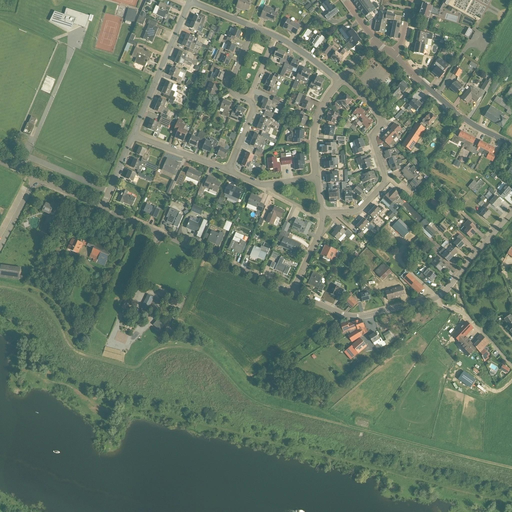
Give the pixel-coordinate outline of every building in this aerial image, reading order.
[(248,11),(252,1),(248,0),(239,0),(236,8),(243,11),(244,9),(248,11)] [(327,20),(335,15),(339,12),(334,5),(332,7),(331,5),(332,4),(331,3),(331,4),(328,0),(321,6),(325,11),(322,13),(327,20)] [(370,14),(379,7),(376,4),(374,6),(369,0),(356,0),(354,2),(365,17),(366,17),(369,21),(373,18),(370,14)] [(169,12),(171,7),(160,3),(159,7),(160,7),(156,15),(165,19),(166,19),(165,19),(168,11),(169,12)] [(447,7),(447,6),(442,3),(439,9),(423,5),(419,16),(420,16),(419,19),(428,22),(429,19),(431,14),(439,17),(441,10),(444,5),(447,7)] [(274,22),(279,8),(275,7),(274,9),(266,6),(261,18),(266,20),(266,18),(274,22)] [(81,27),(86,28),(88,21),(90,16),(66,8),(65,14),(64,15),(55,12),(52,17),(51,20),(69,28),(71,23),(74,24),(80,26),(81,27)] [(134,23),(137,12),(129,9),(125,20),(134,23)] [(402,17),(396,16),(393,15),(394,11),(385,10),(384,13),(381,12),(379,18),(378,18),(378,20),(386,21),(386,20),(394,22),(391,38),(397,39),(402,17)] [(204,20),(206,17),(200,15),(199,17),(195,16),(192,22),(200,25),(203,19),(204,20)] [(137,23),(141,25),(143,25),(146,18),(140,16),(137,23)] [(162,30),(157,28),(156,27),(158,23),(149,19),(147,24),(149,25),(143,39),(147,41),(149,42),(151,43),(153,38),(154,36),(155,34),(159,36),(162,30),(162,29),(162,30)] [(296,35),(301,26),(289,19),(283,28),(288,31),(288,30),(290,31),(290,32),(296,35)] [(386,22),(386,21),(378,20),(378,21),(376,20),(374,30),(376,30),(375,32),(384,34),(386,22)] [(197,32),(200,25),(192,22),(190,28),(197,32)] [(349,33),(347,29),(344,26),(339,30),(348,43),(345,45),(348,48),(350,50),(353,47),(354,47),(361,42),(353,30),(349,33)] [(317,49),(322,41),(325,43),(327,40),(319,34),(318,36),(308,29),(303,36),(303,37),(305,34),(309,37),(308,38),(310,39),(308,42),(314,45),(313,46),(317,49)] [(227,37),(231,39),(234,40),(233,40),(234,37),(239,39),(242,33),(235,30),(233,34),(229,33),(227,37)] [(433,34),(423,33),(418,32),(416,43),(425,45),(427,45),(428,39),(432,40),(433,34)] [(199,46),(201,47),(203,44),(197,42),(198,39),(192,36),(187,34),(185,40),(199,46)] [(228,45),(226,50),(233,53),(236,46),(234,45),(234,44),(234,45),(232,45),(233,44),(230,43),(231,39),(227,37),(221,35),(218,41),(228,45)] [(198,49),(199,46),(185,40),(182,46),(187,48),(186,50),(192,53),(195,47),(198,49)] [(425,45),(416,43),(414,53),(424,55),(423,55),(424,50),(425,45)] [(326,55),(329,51),(332,48),(328,45),(322,52),(326,55)] [(152,54),(147,53),(135,48),(132,56),(136,58),(134,63),(139,65),(140,63),(145,66),(145,67),(147,63),(148,61),(147,61),(148,58),(150,59),(152,54)] [(350,50),(348,48),(346,51),(344,49),(340,54),(337,52),(331,59),(338,64),(343,58),(345,59),(349,54),(348,53),(350,50)] [(225,53),(220,51),(218,50),(213,60),(228,66),(231,59),(222,55),(223,53),(225,53)] [(284,65),(286,61),(287,58),(284,57),(286,53),(278,50),(277,53),(276,52),(274,56),(281,59),(279,63),(284,65)] [(187,55),(184,53),(180,51),(177,57),(192,63),(196,65),(197,65),(198,65),(199,63),(198,63),(198,62),(186,57),(187,55)] [(191,66),(192,63),(177,57),(175,63),(182,66),(184,63),(191,66)] [(297,70),(298,67),(300,62),(293,60),(292,64),(289,63),(289,62),(286,61),(284,65),(283,67),(292,71),(293,69),(297,70)] [(446,69),(442,66),(437,61),(431,67),(434,70),(432,72),(440,79),(445,73),(443,72),(446,69)] [(213,73),(210,79),(213,80),(214,78),(222,81),(224,77),(223,77),(224,73),(219,71),(220,68),(221,68),(221,67),(213,64),(210,71),(213,73)] [(452,74),(453,74),(458,78),(462,71),(456,67),(452,74)] [(181,72),(177,70),(172,68),(169,76),(174,78),(173,81),(180,84),(182,78),(179,76),(181,72)] [(299,72),(296,79),(307,83),(310,76),(312,72),(304,69),(302,74),(299,73),(299,72)] [(282,77),(276,74),(274,78),(270,76),(269,80),(268,80),(265,85),(269,87),(267,92),(274,95),(276,90),(272,88),(275,81),(276,80),(280,82),(282,77)] [(504,76),(499,74),(490,90),(494,93),(504,76)] [(213,80),(210,79),(206,77),(202,86),(210,89),(208,93),(215,96),(219,87),(212,84),(214,81),(213,80)] [(321,88),(324,80),(317,78),(315,83),(312,82),(309,88),(316,91),(318,87),(321,88)] [(481,89),(487,93),(495,80),(490,78),(488,81),(486,80),(481,89)] [(464,86),(460,83),(457,80),(455,83),(450,88),(456,94),(464,86)] [(403,93),(406,91),(409,87),(403,81),(388,98),(392,102),(394,99),(395,100),(399,97),(397,95),(400,91),(403,93)] [(182,88),(172,83),(167,82),(165,85),(166,86),(165,88),(175,92),(176,89),(181,91),(182,88)] [(477,102),(482,96),(471,87),(462,98),(467,103),(472,98),(477,102)] [(169,100),(174,102),(176,98),(173,96),(175,92),(165,88),(164,90),(164,89),(162,93),(165,94),(164,97),(169,100)] [(310,99),(306,97),(303,96),(303,95),(299,93),(294,104),(309,111),(311,108),(312,109),(313,105),(307,102),(308,99),(310,100),(310,99)] [(350,108),(348,105),(352,100),(347,95),(344,98),(342,96),(332,106),(334,108),(337,111),(341,106),(347,111),(350,108)] [(511,102),(501,96),(500,98),(497,96),(493,102),(508,111),(506,113),(510,115),(511,112),(511,102)] [(280,99),(279,99),(274,97),(272,102),(264,98),(262,103),(263,104),(264,104),(270,107),(269,106),(270,104),(274,105),(275,103),(278,104),(280,99)] [(33,116),(39,118),(44,101),(38,99),(33,116)] [(158,105),(164,107),(167,102),(164,101),(160,99),(158,103),(159,103),(158,105)] [(416,112),(419,109),(422,105),(419,102),(418,102),(414,99),(411,103),(410,102),(408,105),(406,108),(409,111),(412,108),(416,112)] [(405,103),(403,101),(402,100),(397,106),(394,103),(388,110),(394,115),(399,111),(401,109),(400,109),(405,103)] [(229,109),(231,104),(224,101),(222,105),(220,111),(223,112),(222,115),(229,118),(232,110),(229,109)] [(276,109),(270,107),(264,104),(263,104),(261,109),(266,111),(264,115),(272,119),(276,109)] [(161,117),(167,119),(168,117),(168,116),(165,115),(167,109),(164,107),(158,105),(157,107),(156,107),(155,111),(161,114),(160,116),(161,117)] [(502,128),(509,118),(504,115),(505,114),(491,106),(484,117),(497,124),(497,125),(502,128)] [(242,118),(245,110),(242,109),(242,108),(239,107),(237,112),(234,111),(234,110),(231,118),(237,121),(239,117),(242,118)] [(337,111),(334,108),(333,113),(329,111),(327,116),(328,116),(326,121),(334,124),(338,114),(340,116),(341,115),(337,111)] [(355,122),(356,122),(364,114),(363,113),(365,112),(360,108),(358,110),(357,109),(354,112),(351,116),(353,118),(355,116),(358,119),(355,122)] [(397,120),(402,114),(404,112),(401,109),(399,111),(394,115),(393,116),(397,120)] [(305,113),(300,112),(296,110),(294,116),(298,118),(297,123),(305,126),(308,118),(303,117),(305,113)] [(363,125),(370,118),(366,115),(365,116),(364,114),(356,122),(357,123),(359,121),(363,125)] [(428,127),(433,122),(436,119),(433,115),(432,116),(430,114),(420,124),(425,129),(428,126),(428,127)] [(24,134),(30,136),(37,119),(31,117),(24,134)] [(167,119),(161,117),(159,124),(151,120),(148,129),(155,132),(157,127),(160,128),(162,125),(169,128),(171,121),(167,119)] [(278,121),(274,119),(268,117),(267,120),(262,118),(259,123),(270,128),(270,127),(271,128),(273,122),(277,124),(278,121)] [(371,123),(373,121),(370,118),(363,125),(366,128),(362,132),(364,133),(365,131),(372,124),(371,123)] [(183,142),(185,137),(188,131),(184,129),(186,125),(182,124),(183,121),(179,119),(173,134),(174,132),(178,133),(176,139),(183,142)] [(348,121),(343,128),(349,129),(352,125),(348,121)] [(268,133),(270,128),(259,123),(257,129),(262,131),(261,134),(267,136),(268,133)] [(390,128),(392,130),(397,135),(400,131),(402,133),(404,132),(402,130),(402,129),(397,125),(396,126),(394,124),(390,128)] [(411,151),(413,147),(425,129),(417,124),(402,145),(411,151)] [(336,127),(331,126),(326,125),(325,130),(326,130),(325,136),(333,137),(334,130),(335,130),(336,127)] [(305,132),(295,131),(294,129),(290,128),(290,131),(292,134),(288,137),(287,142),(299,144),(299,143),(297,143),(298,139),(304,140),(305,132)] [(393,141),(396,137),(399,139),(401,138),(397,135),(392,130),(390,132),(389,132),(387,134),(393,141)] [(200,139),(203,140),(206,134),(200,131),(197,138),(192,136),(189,144),(197,147),(200,139)] [(463,146),(469,135),(461,131),(458,137),(455,136),(451,142),(458,145),(460,141),(464,143),(462,146),(463,146)] [(267,136),(261,134),(260,137),(255,134),(252,140),(260,143),(261,142),(264,144),(266,139),(270,140),(271,138),(267,136)] [(390,144),(393,141),(387,134),(383,138),(385,140),(384,141),(391,148),(393,146),(390,144)] [(471,153),(474,147),(472,146),(476,139),(469,135),(463,146),(468,148),(466,151),(471,153)] [(213,150),(213,149),(216,150),(218,146),(219,142),(217,141),(217,140),(215,139),(208,136),(205,144),(204,144),(205,145),(203,150),(210,152),(211,149),(213,150)] [(218,146),(216,150),(217,149),(220,150),(218,156),(225,159),(228,151),(224,149),(226,145),(225,145),(226,141),(221,139),(219,142),(218,146)] [(355,155),(363,152),(363,151),(361,152),(360,149),(365,147),(362,139),(354,142),(355,147),(352,148),(355,155)] [(258,148),(260,143),(252,140),(250,146),(257,149),(256,151),(262,154),(263,150),(258,148)] [(482,154),(488,145),(480,141),(476,149),(474,147),(471,153),(476,155),(478,152),(482,154)] [(323,153),(332,153),(332,155),(336,155),(336,143),(326,144),(328,144),(328,147),(323,147),(323,153)] [(493,162),(494,160),(496,156),(492,154),(495,149),(488,145),(482,154),(487,157),(486,159),(493,162)] [(146,150),(144,149),(140,147),(137,154),(143,157),(141,160),(147,162),(149,157),(144,155),(146,150)] [(397,153),(393,154),(392,149),(385,152),(386,155),(384,155),(386,159),(389,158),(396,156),(398,155),(397,153)] [(254,156),(252,155),(247,153),(244,159),(252,162),(254,156)] [(294,162),(295,170),(303,169),(302,162),(304,162),(304,155),(296,156),(297,162),(294,162)] [(401,159),(397,160),(396,156),(389,158),(390,161),(389,162),(390,166),(402,161),(401,159)] [(410,161),(418,168),(423,163),(415,156),(410,161)] [(362,170),(371,167),(369,160),(365,161),(364,157),(356,160),(358,166),(359,166),(360,170),(362,169),(362,170)] [(280,168),(279,164),(277,164),(277,158),(268,158),(268,164),(269,169),(274,169),(275,173),(281,172),(280,168)] [(174,175),(176,169),(178,164),(167,159),(163,170),(174,175)] [(249,169),(252,162),(244,159),(242,166),(249,169)] [(325,169),(330,169),(335,169),(335,170),(338,170),(338,159),(328,159),(331,159),(331,162),(324,163),(325,169)] [(137,172),(139,173),(140,173),(141,171),(143,167),(143,166),(152,170),(156,171),(158,167),(147,162),(141,160),(140,163),(134,160),(131,167),(138,170),(137,172)] [(399,164),(403,163),(402,161),(390,166),(391,169),(393,169),(394,172),(401,169),(399,164)] [(406,178),(414,168),(413,167),(410,169),(407,166),(402,172),(404,174),(403,175),(406,178)] [(412,181),(418,176),(414,172),(416,170),(414,168),(406,178),(409,181),(410,179),(412,181)] [(198,182),(200,179),(202,174),(196,172),(194,171),(189,169),(187,174),(181,172),(177,183),(176,182),(176,184),(182,187),(186,177),(198,182)] [(133,182),(135,178),(136,174),(129,172),(126,179),(133,182)] [(327,183),(339,183),(339,178),(338,172),(332,172),(332,176),(327,176),(327,183)] [(363,180),(364,183),(375,179),(373,172),(364,175),(365,179),(363,180)] [(418,179),(420,176),(418,175),(418,176),(412,181),(410,184),(413,187),(414,186),(416,188),(422,182),(418,179)] [(217,193),(219,188),(221,183),(215,181),(214,182),(212,181),(213,179),(209,177),(206,184),(203,182),(198,193),(199,193),(201,194),(203,195),(205,188),(217,193)] [(176,184),(176,182),(172,181),(167,193),(170,195),(175,184),(176,184)] [(352,201),(352,191),(351,188),(344,189),(344,183),(342,183),(342,187),(342,191),(344,191),(344,194),(345,194),(346,202),(352,201)] [(365,189),(361,186),(359,184),(359,185),(357,183),(355,185),(357,187),(363,191),(365,189)] [(340,198),(339,191),(339,188),(338,188),(335,188),(335,189),(335,190),(333,190),(333,184),(329,184),(329,194),(329,198),(329,199),(329,200),(330,200),(330,203),(337,202),(337,199),(340,199),(340,201),(340,198)] [(511,190),(508,187),(504,184),(496,193),(503,199),(506,196),(511,190)] [(229,186),(225,194),(238,200),(242,191),(236,189),(233,188),(234,187),(229,186)] [(363,192),(363,191),(357,187),(354,191),(360,196),(363,192)] [(128,192),(127,191),(123,189),(121,193),(122,194),(121,195),(119,202),(118,202),(123,204),(124,203),(132,206),(132,207),(136,198),(128,194),(128,192)] [(393,203),(395,202),(396,200),(396,199),(399,195),(393,189),(389,194),(389,193),(381,201),(389,208),(390,207),(395,211),(398,208),(393,203)] [(261,213),(264,205),(260,203),(261,200),(257,198),(257,199),(255,198),(256,197),(252,195),(248,205),(257,208),(256,210),(261,213)] [(493,195),(488,201),(488,200),(485,203),(486,203),(488,205),(489,207),(491,204),(496,208),(502,201),(498,198),(495,196),(494,195),(493,195)] [(427,205),(418,197),(413,202),(422,210),(427,205)] [(430,202),(436,208),(439,204),(434,199),(430,202)] [(480,215),(482,216),(486,219),(491,213),(487,210),(489,207),(488,205),(486,203),(485,203),(480,199),(477,203),(483,208),(480,211),(482,213),(480,215)] [(54,216),(56,210),(59,206),(55,204),(54,207),(46,203),(43,211),(54,216)] [(156,219),(161,209),(155,206),(154,207),(147,204),(144,212),(152,215),(151,216),(156,219)] [(203,209),(194,205),(191,211),(201,216),(203,209)] [(382,212),(384,210),(382,208),(380,210),(379,209),(376,206),(372,210),(379,216),(382,213),(382,212)] [(269,213),(266,221),(266,222),(273,225),(276,217),(281,219),(284,211),(275,207),(272,213),(271,213),(271,214),(269,213)] [(373,222),(379,216),(372,210),(368,214),(373,218),(371,221),(373,222)] [(178,228),(183,216),(179,214),(180,213),(175,211),(174,214),(169,212),(167,217),(169,218),(167,222),(174,225),(174,226),(178,228)] [(200,238),(207,221),(200,218),(198,223),(190,220),(187,228),(195,232),(194,235),(200,238)] [(261,218),(260,219),(258,225),(261,226),(262,225),(264,221),(266,222),(266,221),(261,218)] [(425,230),(431,223),(429,221),(426,218),(420,224),(425,230)] [(292,228),(302,233),(307,235),(311,225),(305,222),(305,223),(296,219),(292,228)] [(373,222),(371,221),(369,223),(364,219),(360,223),(367,229),(371,225),(371,224),(373,222)] [(475,227),(472,223),(468,220),(464,225),(467,228),(464,231),(470,238),(476,232),(472,228),(474,226),(475,227)] [(232,223),(226,221),(223,230),(229,232),(232,223)] [(392,227),(403,238),(409,232),(398,221),(392,227)] [(291,229),(289,229),(291,224),(285,222),(282,230),(290,233),(291,231),(291,229)] [(425,230),(433,237),(437,233),(431,228),(434,224),(432,222),(431,223),(425,230)] [(361,235),(367,229),(360,223),(357,227),(361,231),(359,233),(361,235)] [(52,228),(50,227),(45,225),(41,235),(47,238),(52,228)] [(441,225),(438,228),(443,233),(446,230),(441,225)] [(353,235),(347,230),(348,231),(346,233),(339,226),(336,229),(337,229),(332,235),(339,241),(339,240),(344,234),(349,239),(353,235)] [(290,233),(282,230),(277,241),(282,242),(280,245),(280,247),(290,251),(290,249),(293,251),(297,253),(301,245),(297,243),(296,244),(291,241),(288,239),(290,233)] [(219,246),(224,234),(219,232),(219,234),(212,231),(210,235),(208,240),(208,241),(208,240),(216,243),(215,244),(219,246)] [(421,241),(421,240),(431,249),(434,246),(421,233),(417,237),(419,238),(418,238),(419,238),(421,241)] [(464,239),(460,235),(459,234),(452,242),(459,250),(464,244),(461,242),(464,239)] [(93,244),(89,243),(90,240),(85,238),(84,239),(80,237),(78,241),(72,239),(67,249),(78,254),(83,244),(93,249),(92,250),(93,251),(90,256),(93,257),(92,259),(105,265),(112,251),(96,244),(95,246),(93,245),(93,244)] [(241,254),(246,243),(241,241),(239,244),(232,241),(228,250),(229,250),(232,251),(232,252),(233,252),(234,251),(236,252),(235,252),(241,254)] [(458,252),(454,249),(446,241),(441,246),(447,251),(446,251),(453,257),(458,252)] [(269,249),(269,250),(262,247),(261,249),(254,247),(254,248),(249,245),(246,252),(252,254),(250,259),(256,262),(257,259),(264,261),(267,254),(267,255),(268,255),(270,249),(269,249)] [(321,255),(324,256),(323,259),(329,262),(330,260),(334,261),(335,261),(339,252),(336,251),(325,246),(323,249),(325,250),(322,255),(321,255)] [(453,257),(446,251),(444,254),(441,251),(439,253),(448,262),(453,257)] [(404,261),(409,266),(413,260),(409,256),(404,261)] [(443,262),(442,260),(439,257),(437,259),(435,260),(433,260),(433,263),(432,264),(440,272),(445,267),(441,264),(443,262)] [(291,268),(282,264),(284,259),(280,258),(275,270),(278,271),(283,273),(283,274),(287,276),(291,268)] [(378,276),(387,267),(383,264),(374,272),(378,276)] [(23,276),(20,276),(21,268),(1,265),(0,272),(0,277),(19,280),(19,278),(23,279),(23,276)] [(436,277),(430,271),(428,273),(426,270),(420,277),(426,282),(427,280),(428,281),(429,280),(432,282),(436,277)] [(323,277),(318,275),(313,273),(308,284),(308,285),(309,283),(319,288),(318,290),(322,292),(325,285),(320,282),(323,277)] [(423,288),(413,278),(411,279),(408,276),(405,280),(419,293),(423,288)] [(341,296),(344,290),(340,288),(341,287),(334,285),(330,294),(336,297),(337,294),(341,296)] [(360,291),(356,292),(357,296),(361,295),(363,302),(370,300),(368,293),(371,290),(367,287),(364,290),(360,291)] [(405,296),(404,291),(403,288),(386,292),(388,300),(405,296)] [(148,317),(156,299),(154,298),(154,297),(148,295),(141,308),(142,308),(142,315),(148,317)] [(352,309),(358,303),(351,296),(345,302),(352,308),(352,309)] [(160,330),(165,323),(159,318),(154,325),(160,330)] [(351,343),(360,337),(368,332),(364,327),(365,327),(362,320),(358,322),(358,321),(355,322),(350,324),(348,321),(336,326),(339,335),(344,333),(344,334),(356,329),(357,331),(348,336),(351,343)] [(476,349),(473,346),(465,337),(473,329),(466,322),(453,336),(459,342),(458,343),(466,351),(464,353),(468,357),(476,349)] [(380,339),(378,337),(376,333),(369,337),(373,344),(374,344),(375,345),(378,343),(377,341),(380,339)] [(489,343),(481,335),(474,342),(476,343),(473,346),(476,349),(483,356),(485,362),(486,361),(488,358),(487,357),(489,355),(483,349),(489,343)] [(366,345),(364,343),(362,341),(359,344),(357,341),(351,346),(358,354),(364,349),(363,348),(366,345)] [(500,370),(507,374),(510,369),(503,365),(500,370)] [(468,374),(463,382),(475,390),(480,382),(468,374)]
